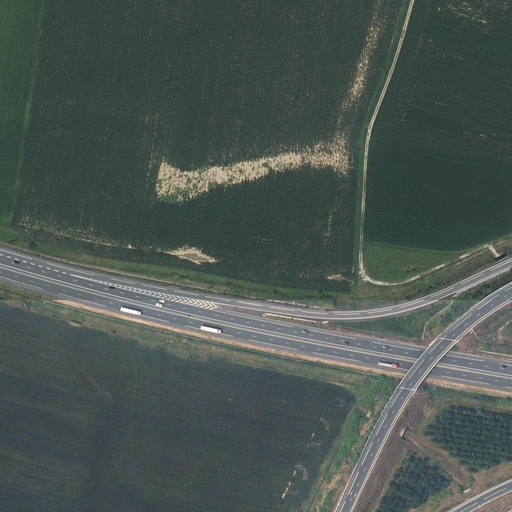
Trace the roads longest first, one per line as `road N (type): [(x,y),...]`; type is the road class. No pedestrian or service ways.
road 1 (motorway): [(0,272),(272,340),(511,383)]
road 2 (motorway): [(511,262),(419,303),(337,316),(32,268)]
road 3 (motorway): [(511,370),(253,323),(32,268)]
road 4 (track): [(412,0),(368,132),(360,262),(365,276),(391,284),(489,245),(511,281)]
road 5 (motorway): [(511,292),(452,334),(419,370),(344,511)]
road 6 (track): [(481,511),(460,475),(430,446),(357,408)]
